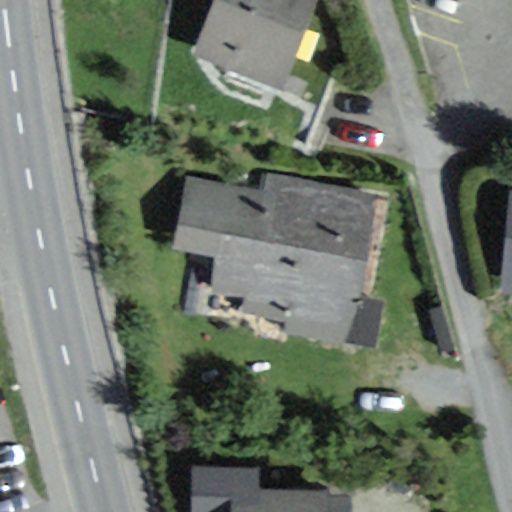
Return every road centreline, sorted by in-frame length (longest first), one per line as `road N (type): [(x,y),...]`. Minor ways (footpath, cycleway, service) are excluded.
road 1 (residential): [(511,499),(439,210),(371,0)]
road 2 (secondary): [(105,511),(35,228),(0,11)]
